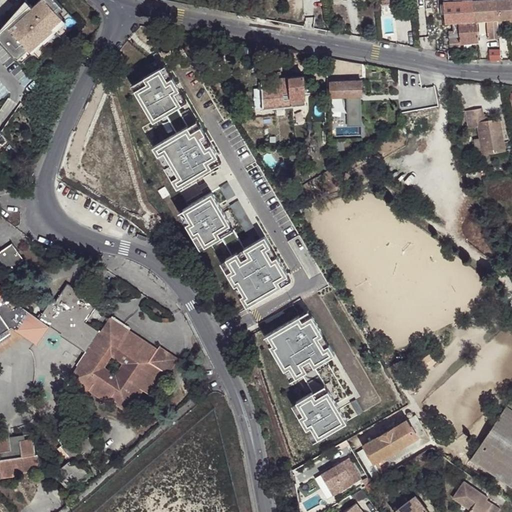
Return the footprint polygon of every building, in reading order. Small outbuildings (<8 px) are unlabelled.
[(69,12),(58,0),(39,0),(33,6),(31,4),(3,29),(0,31),(0,36),(18,57),(29,47),(31,49),(41,40),(54,29),(52,27),(63,17),(69,12)] [(3,29),(31,4),(27,0),(25,0),(2,27),(3,29)] [(499,37),(498,28),(496,0),(479,0),(476,0),(465,1),(462,1),(443,3),(445,23),(458,22),(458,24),(453,25),(454,31),(449,31),(451,47),(460,46),(460,44),(479,42),(477,21),(487,20),(488,38),(499,38),(499,37)] [(511,0),(496,0),(498,28),(511,27),(511,0)] [(52,27),(54,29),(56,31),(67,21),(63,17),(52,27)] [(56,31),(54,29),(41,40),(45,44),(57,33),(56,31)] [(29,47),(18,57),(22,61),(33,51),(31,49),(29,47)] [(489,50),(490,60),(500,60),(500,50),(489,50)] [(136,73),(140,80),(157,70),(152,63),(136,73)] [(179,107),(157,70),(140,80),(143,85),(131,93),(150,124),(162,117),(173,135),(149,149),(155,158),(159,156),(173,179),(168,181),(174,191),(209,170),(205,164),(210,161),(197,138),(192,141),(184,128),(173,110),(179,107)] [(260,73),(261,88),(263,108),(306,104),(304,76),(274,78),(274,72),(260,73)] [(128,87),(131,93),(143,85),(140,80),(128,87)] [(361,80),(331,81),(331,97),(362,96),(361,80)] [(263,108),(261,88),(254,89),(255,108),(263,108)] [(480,108),(465,111),(468,128),(478,126),(483,155),(505,151),(499,118),(484,121),(483,114),(481,114),(480,108)] [(189,125),(184,128),(192,141),(197,138),(189,125)] [(173,179),(159,156),(155,158),(168,181),(173,179)] [(210,161),(205,164),(209,170),(214,167),(210,161)] [(225,185),(220,188),(227,201),(232,198),(225,185)] [(209,195),(180,212),(187,224),(183,227),(190,239),(194,236),(202,249),(218,239),(228,258),(223,261),(229,272),(224,275),(232,288),(237,285),(243,295),(241,297),(247,307),(279,288),(276,282),(281,279),(270,261),(265,264),(258,254),(264,251),(258,240),(242,250),(209,195)] [(235,203),(230,206),(249,238),(254,235),(235,203)] [(187,224),(180,212),(176,214),(183,227),(187,224)] [(194,236),(190,239),(197,251),(202,249),(194,236)] [(23,254),(16,243),(0,254),(0,264),(6,273),(14,268),(18,272),(22,270),(23,271),(27,268),(25,264),(27,262),(22,255),(23,254)] [(264,251),(258,254),(265,264),(270,261),(264,251)] [(229,272),(223,261),(217,264),(224,275),(229,272)] [(311,278),(327,313),(342,307),(326,271),(311,278)] [(0,338),(13,330),(25,339),(38,348),(52,329),(63,337),(63,339),(87,356),(91,351),(94,353),(83,370),(78,368),(66,386),(69,388),(72,386),(87,396),(90,394),(102,403),(100,407),(103,409),(108,404),(123,415),(121,417),(124,420),(143,395),(150,400),(165,378),(151,367),(160,354),(133,333),(131,334),(124,343),(106,330),(103,334),(89,324),(100,307),(72,285),(57,303),(53,301),(40,319),(21,306),(18,308),(0,282),(0,338)] [(237,285),(232,288),(244,309),(247,307),(241,297),(243,295),(237,285)] [(297,317),(265,337),(271,347),(274,345),(280,356),(275,359),(283,372),(288,369),(295,379),(300,376),(311,394),(295,404),(303,416),(299,418),(306,431),(311,428),(318,440),(346,423),(313,368),(329,358),(305,320),(300,323),(297,317)] [(113,321),(106,330),(124,343),(131,334),(113,321)] [(0,356),(25,339),(13,330),(0,338),(0,356)] [(271,347),(265,337),(262,339),(275,359),(280,356),(274,345),(271,347)] [(163,350),(160,354),(151,367),(165,378),(171,381),(183,363),(163,350)] [(401,361),(393,365),(403,386),(412,382),(409,377),(405,367),(401,361)] [(415,362),(405,367),(409,377),(420,372),(415,362)] [(295,379),(288,369),(283,372),(289,383),(295,379)] [(197,377),(204,392),(205,391),(208,389),(209,386),(208,383),(210,382),(206,372),(197,377)] [(511,399),(510,398),(471,458),(511,485),(511,399)] [(355,400),(350,404),(357,416),(362,413),(355,400)] [(303,416),(295,404),(291,406),(299,418),(303,416)] [(429,441),(413,417),(366,447),(368,450),(380,472),(382,475),(388,471),(386,467),(429,441)] [(79,426),(69,435),(72,438),(62,446),(61,448),(67,455),(63,459),(65,462),(56,470),(63,479),(59,482),(63,488),(74,478),(77,482),(88,473),(80,464),(78,465),(74,460),(82,453),(87,458),(98,448),(79,426)] [(311,428),(306,431),(314,443),(318,440),(311,428)] [(62,446),(72,438),(69,435),(66,432),(57,440),(62,446)] [(24,434),(9,438),(10,444),(19,443),(19,441),(25,440),(24,434)] [(10,444),(9,438),(8,435),(0,436),(0,457),(0,460),(0,459),(0,479),(14,477),(14,474),(17,474),(40,470),(38,454),(35,454),(32,439),(25,440),(19,441),(19,443),(10,444)] [(380,472),(368,450),(359,454),(372,477),(380,472)] [(361,480),(349,459),(315,478),(327,500),(361,480)] [(455,498),(471,508),(472,506),(474,508),(473,510),(471,511),(500,511),(503,508),(489,499),(490,497),(466,481),(455,498)] [(378,488),(374,482),(366,487),(372,497),(380,492),(378,488)] [(362,490),(354,494),(358,501),(367,496),(362,490)] [(427,511),(415,497),(396,511),(427,511)] [(363,511),(356,503),(344,511),(363,511)]
